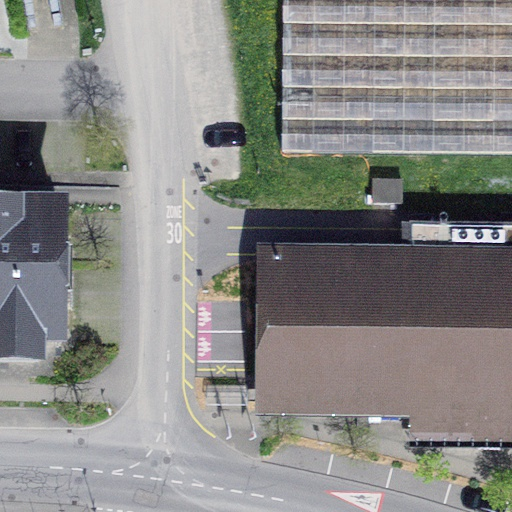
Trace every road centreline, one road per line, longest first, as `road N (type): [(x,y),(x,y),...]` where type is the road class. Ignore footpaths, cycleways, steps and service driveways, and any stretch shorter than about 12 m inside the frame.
road 1 (unclassified): [(137,0),(170,226),(171,356),(153,478)]
road 2 (tertiary): [(333,511),(153,478)]
road 3 (tertiary): [(153,478),(0,468)]
